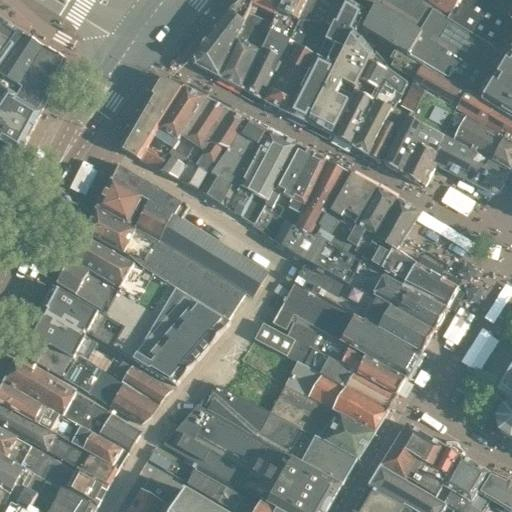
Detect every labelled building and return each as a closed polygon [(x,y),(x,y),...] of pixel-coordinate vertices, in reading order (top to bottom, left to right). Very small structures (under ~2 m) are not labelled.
[(229,13),(228,14),(223,21),(194,58),(197,66),(199,67),(200,68),(200,67),(205,70),(206,71),(210,73),(211,73),(216,76),(217,77),(217,76),(220,78),(248,13),(252,0),(243,0),(229,13)] [(252,0),(248,13),(271,23),(276,11),(281,0),(252,0)] [(289,115),(290,115),(318,58),(345,1),(343,0),(308,0),(298,21),(288,46),(293,48),(265,102),(289,115)] [(281,0),(276,11),(298,21),(308,0),(281,0)] [(363,0),(368,3),(373,5),(375,6),(419,30),(431,9),(436,0),(363,0)] [(511,24),(470,0),(436,0),(431,9),(511,58),(511,24)] [(511,0),(470,0),(511,24),(511,0)] [(309,124),(355,32),(353,32),(364,11),(345,1),(318,58),(290,115),(309,124)] [(419,30),(375,6),(373,10),(361,34),(406,60),(415,45),(420,48),(425,39),(417,35),(419,30)] [(511,58),(431,9),(419,30),(417,35),(425,39),(511,88),(511,58)] [(271,23),(243,89),(265,102),(293,48),(288,46),(298,21),(276,11),(271,23)] [(241,89),(242,90),(243,89),(271,23),(248,13),(220,78),(223,79),(222,79),(224,80),(241,88),(241,89)] [(0,70),(24,37),(0,20),(0,70)] [(376,52),(355,32),(309,124),(309,125),(311,125),(324,131),(328,133),(331,135),(333,136),(335,132),(376,52)] [(0,70),(0,101),(2,98),(7,102),(8,99),(17,105),(19,101),(41,115),(68,61),(45,49),(24,37),(0,70)] [(444,78),(511,119),(511,88),(425,39),(420,48),(415,45),(406,60),(443,80),(444,78)] [(356,144),(387,85),(402,98),(409,85),(388,69),(388,63),(376,52),(335,132),(333,136),(354,148),(356,144)] [(511,143),(511,119),(444,78),(443,80),(438,88),(444,91),(439,101),(511,143)] [(122,150),(141,161),(143,162),(185,89),(168,80),(161,82),(122,150)] [(387,85),(356,144),(354,148),(368,155),(370,152),(390,114),(395,108),(402,98),(387,85)] [(477,155),(511,172),(511,173),(511,170),(511,143),(439,101),(423,92),(414,86),(413,86),(402,108),(411,113),(407,118),(477,155)] [(143,162),(160,171),(162,172),(206,99),(186,89),(185,89),(143,162)] [(0,140),(21,153),(42,115),(41,115),(19,101),(17,105),(8,99),(7,102),(2,98),(0,101),(0,140)] [(184,183),(230,112),(206,99),(162,172),(180,181),(184,183)] [(390,114),(370,152),(368,155),(369,156),(381,162),(380,163),(382,163),(383,160),(399,129),(405,115),(395,108),(390,114)] [(198,190),(209,173),(224,149),(228,151),(248,122),(230,112),(184,183),(198,190)] [(465,181),(477,155),(407,118),(403,126),(398,137),(414,145),(399,174),(403,176),(422,187),(424,188),(425,188),(426,187),(436,167),(436,166),(439,167),(438,168),(461,179),(465,181)] [(249,122),(248,122),(228,151),(212,174),(202,192),(227,209),(271,134),(270,133),(268,132),(266,131),(262,133),(258,131),(258,127),(251,123),(249,122)] [(229,210),(233,202),(244,208),(284,140),(271,134),(227,209),(229,210)] [(414,145),(398,137),(386,162),(384,165),(385,165),(384,166),(399,174),(414,145)] [(246,210),(242,219),(252,225),(287,166),(298,147),(287,142),(284,140),(244,208),(246,210)] [(0,186),(3,189),(19,158),(1,148),(0,147),(0,186)] [(287,166),(252,225),(255,227),(264,233),(269,237),(280,217),(271,213),(275,205),(283,210),(312,154),(299,148),(299,147),(298,147),(287,166)] [(313,154),(312,154),(283,210),(280,217),(269,237),(275,241),(286,224),(294,228),(327,162),(327,161),(326,161),(313,155),(313,154)] [(500,194),(505,185),(504,185),(511,172),(477,155),(465,181),(482,189),(482,190),(494,196),(494,194),(498,193),(500,194)] [(319,227),(324,219),(326,215),(348,177),(350,174),(327,162),(294,228),(286,224),(275,241),(301,260),(301,259),(330,275),(343,282),(356,259),(332,245),(317,237),(322,228),(319,227)] [(120,166),(116,172),(112,180),(143,198),(144,199),(152,185),(120,166)] [(380,190),(353,175),(351,179),(328,215),(357,231),(380,190)] [(110,214),(130,225),(143,198),(112,180),(99,207),(99,208),(110,214)] [(183,220),(190,207),(152,185),(144,199),(150,202),(183,220)] [(358,248),(361,243),(368,247),(398,201),(396,201),(397,200),(380,190),(357,231),(350,243),(358,248)] [(378,253),(372,264),(381,269),(389,256),(393,248),(396,251),(403,239),(406,233),(407,233),(409,231),(408,230),(412,224),(414,222),(413,222),(414,221),(411,212),(413,210),(411,209),(401,203),(398,201),(368,247),(378,253)] [(150,202),(136,229),(138,229),(160,243),(246,294),(253,298),(269,274),(183,220),(150,202)] [(86,233),(97,240),(125,255),(136,232),(109,216),(97,211),(86,233)] [(322,228),(317,237),(332,245),(336,240),(331,237),(340,223),(326,215),(324,219),(319,227),(322,228)] [(136,232),(125,255),(132,259),(134,260),(143,268),(179,290),(229,321),(246,294),(160,243),(138,229),(136,232)] [(177,387),(232,323),(229,321),(179,290),(83,237),(81,242),(130,270),(135,279),(120,307),(111,303),(107,313),(105,317),(122,327),(121,328),(110,347),(177,387)] [(71,260),(84,267),(116,287),(114,292),(117,293),(111,303),(120,307),(135,279),(130,270),(81,242),(71,260)] [(381,269),(406,285),(417,265),(396,251),(393,248),(389,256),(381,269)] [(58,284),(71,292),(107,313),(111,303),(117,293),(114,292),(116,287),(84,267),(71,260),(58,284)] [(444,308),(362,262),(349,284),(373,298),(435,333),(448,310),(444,308)] [(365,324),(378,331),(422,355),(435,333),(373,298),(349,284),(343,282),(330,275),(328,278),(306,265),(296,283),(365,324)] [(458,290),(417,265),(406,285),(444,308),(448,310),(458,290)] [(378,331),(365,324),(296,283),(273,324),(286,332),(295,316),(318,329),(408,381),(423,355),(422,355),(378,331)] [(43,312),(29,338),(46,348),(47,346),(49,348),(51,349),(51,348),(53,349),(54,347),(72,358),(76,360),(77,357),(78,357),(89,363),(98,346),(85,337),(86,334),(110,348),(110,347),(121,328),(56,288),(45,308),(45,309),(50,312),(48,316),(43,312)] [(295,316),(286,332),(285,335),(398,397),(408,381),(318,329),(295,316)] [(297,364),(319,376),(389,414),(398,397),(285,335),(278,331),(271,328),(264,324),(255,341),(262,344),(270,348),(297,364)] [(66,369),(72,358),(54,347),(53,349),(52,350),(51,349),(49,348),(47,352),(28,340),(20,354),(62,377),(66,369)] [(319,376),(297,364),(295,367),(268,354),(253,346),(245,360),(287,384),(286,386),(375,434),(376,433),(383,423),(389,414),(319,376)] [(65,379),(78,386),(88,392),(100,371),(77,357),(76,360),(65,379)] [(113,415),(77,393),(48,377),(18,359),(5,384),(130,453),(143,433),(113,415)] [(173,391),(134,366),(130,364),(130,365),(121,380),(120,383),(160,407),(173,391)] [(88,392),(112,406),(143,424),(152,418),(159,407),(160,407),(120,383),(100,371),(88,392)] [(501,388),(499,392),(510,399),(511,405),(504,406),(497,418),(500,431),(511,439),(511,438),(511,372),(502,388),(501,388)] [(4,384),(0,392),(0,403),(120,470),(130,453),(5,384),(4,384)] [(317,437),(287,421),(272,413),(231,393),(216,386),(209,399),(213,401),(208,411),(219,417),(298,462),(343,487),(359,460),(358,459),(317,437)] [(287,421),(317,437),(358,459),(360,456),(361,457),(362,455),(359,454),(372,434),(374,436),(375,434),(286,386),(272,413),(287,421)] [(0,423),(78,467),(110,486),(120,470),(0,403),(0,423)] [(287,482),(298,462),(219,417),(208,411),(199,406),(164,446),(199,465),(214,474),(263,500),(283,511),(311,511),(281,494),(287,482)] [(72,469),(0,429),(0,457),(60,490),(72,469)] [(446,449),(413,429),(405,431),(384,465),(435,499),(448,478),(437,471),(449,450),(447,449),(446,449)] [(448,478),(460,458),(460,457),(449,450),(437,471),(448,478)] [(158,466),(163,458),(154,452),(149,460),(158,466)] [(0,492),(13,500),(35,511),(92,511),(95,509),(64,492),(60,490),(0,457),(0,492)] [(172,463),(163,458),(158,466),(167,471),(172,463)] [(490,475),(460,458),(448,478),(435,499),(455,511),(454,511),(482,511),(474,507),(492,476),(490,475)] [(298,462),(287,482),(281,494),(311,511),(327,511),(343,487),(298,462)] [(214,474),(199,465),(188,484),(203,493),(235,511),(283,511),(263,500),(214,474)] [(370,487),(388,497),(412,511),(413,511),(454,511),(455,511),(435,499),(384,465),(381,470),(380,470),(370,487)] [(95,507),(98,509),(110,486),(78,467),(64,492),(95,509),(95,507)] [(511,511),(511,483),(504,480),(504,481),(492,476),(474,507),(482,511),(511,511)] [(142,490),(128,511),(156,511),(163,502),(161,501),(168,490),(150,480),(144,491),(142,490)] [(388,497),(370,487),(369,489),(370,490),(365,497),(356,511),(413,511),(412,511),(388,497)] [(222,511),(186,490),(172,511),(222,511)] [(0,497),(0,511),(26,511),(11,503),(0,497)]
